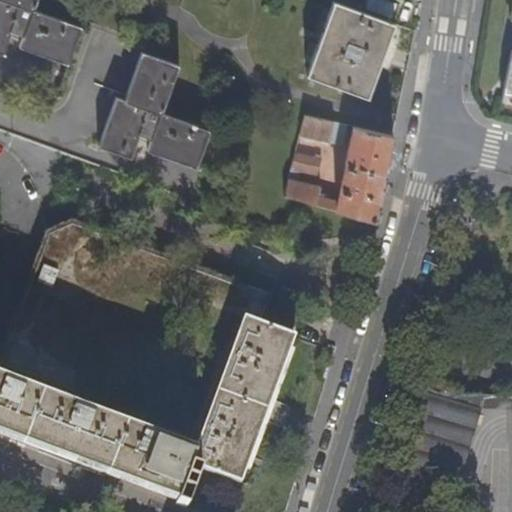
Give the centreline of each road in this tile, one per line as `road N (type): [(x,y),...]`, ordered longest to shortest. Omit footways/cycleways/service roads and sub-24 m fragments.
road 1 (residential): [(326,511),(395,301),(436,137)]
road 2 (residential): [(436,137),(458,0)]
